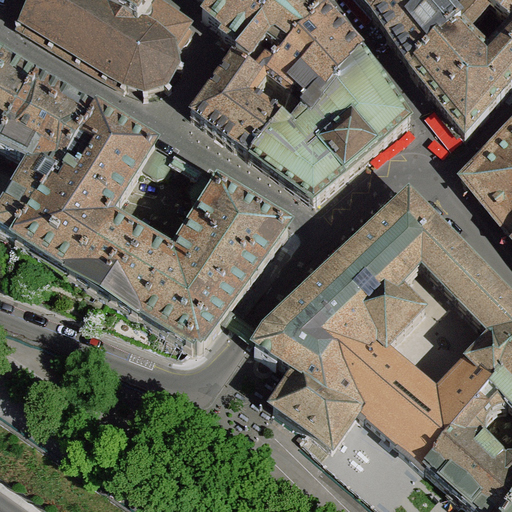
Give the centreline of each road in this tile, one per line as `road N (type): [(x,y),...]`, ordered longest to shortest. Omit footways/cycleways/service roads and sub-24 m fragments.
road 1 (residential): [(326,241),(199,390),(0,315)]
road 2 (residential): [(328,0),(434,128),(429,183)]
road 3 (residential): [(164,133),(326,241)]
road 4 (residential): [(3,33),(164,133)]
road 5 (residential): [(170,0),(198,26),(205,51),(201,76),(164,133)]
road 6 (residential): [(511,278),(429,183)]
road 7 (residential): [(429,183),(388,184),(326,241)]
